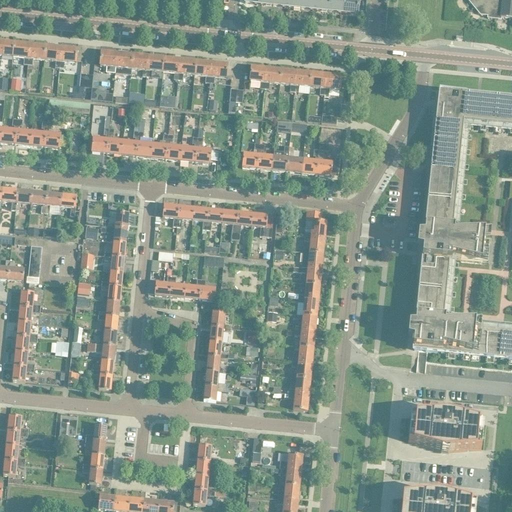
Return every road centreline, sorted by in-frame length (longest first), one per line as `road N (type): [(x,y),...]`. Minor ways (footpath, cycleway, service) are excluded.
road 1 (residential): [(226,39),(0,17)]
road 2 (residential): [(334,431),(357,208)]
road 3 (residential): [(357,208),(151,187)]
road 4 (residential): [(357,208),(412,117),(426,58)]
road 5 (residential): [(187,416),(194,321),(136,316)]
road 6 (residential): [(151,187),(0,171)]
road 7 (residential): [(374,53),(226,39)]
road 8 (residential): [(334,431),(187,416)]
road 9 (residential): [(136,316),(151,187)]
road 10 (residential): [(126,409),(0,396)]
